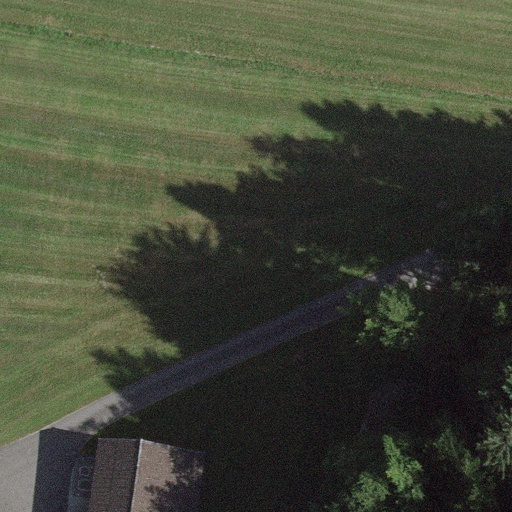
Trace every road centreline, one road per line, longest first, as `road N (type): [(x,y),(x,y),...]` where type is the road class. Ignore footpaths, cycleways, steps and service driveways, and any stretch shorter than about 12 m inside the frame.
road 1 (track): [(47,511),(50,453),(79,424),(511,235)]
road 2 (track): [(345,511),(407,276)]
